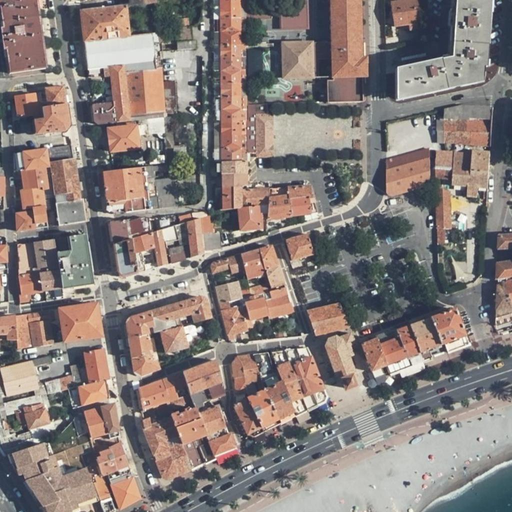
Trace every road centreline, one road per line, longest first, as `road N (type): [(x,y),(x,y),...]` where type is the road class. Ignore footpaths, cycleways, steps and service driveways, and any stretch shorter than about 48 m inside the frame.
road 1 (primary): [(496,374),(365,423),(186,511)]
road 2 (residential): [(208,0),(212,208),(95,220)]
road 3 (residential): [(155,511),(130,439),(107,296)]
road 4 (residential): [(107,296),(192,273),(215,255),(275,237)]
road 5 (residential): [(496,374),(468,301),(485,286),(492,223)]
road 6 (residential): [(67,71),(95,220)]
road 7 (residential): [(67,71),(4,83),(5,169)]
road 8 (residential): [(505,93),(375,115)]
road 9 (residential): [(492,223),(505,93)]
